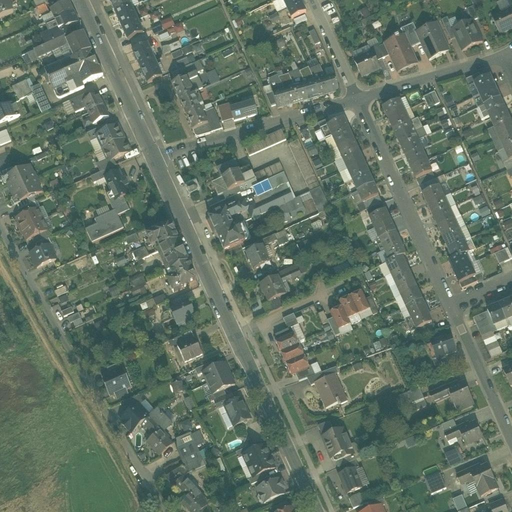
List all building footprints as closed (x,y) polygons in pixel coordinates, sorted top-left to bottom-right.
[(44,0),(29,0),(32,6),(34,12),(36,10),(46,6),(47,6),(44,0)] [(131,8),(127,0),(123,0),(111,6),(116,15),(131,8)] [(136,0),(127,0),(131,8),(139,5),(136,0)] [(282,0),(273,4),(277,14),(287,10),(282,0)] [(282,0),(287,10),(301,3),(299,0),(282,0)] [(470,0),(476,13),(483,10),(478,0),(470,0)] [(500,14),(510,10),(509,7),(506,0),(496,4),(500,14)] [(44,25),(45,25),(74,12),(69,2),(50,11),(52,15),(42,19),(44,25)] [(0,20),(14,14),(8,3),(0,6),(0,20)] [(306,13),(301,3),(287,10),(291,20),(306,13)] [(499,34),(499,35),(511,29),(511,5),(509,7),(510,10),(500,14),(492,18),(492,19),(495,18),(501,33),(499,34)] [(36,10),(40,17),(49,13),(46,6),(36,10)] [(467,9),(472,21),(477,18),(472,7),(467,9)] [(137,21),(131,8),(116,15),(122,28),(137,21)] [(365,9),(356,15),(363,25),(372,19),(365,9)] [(74,12),(45,25),(49,34),(41,38),(45,47),(71,36),(67,28),(79,23),(74,12)] [(280,21),(277,14),(268,18),(271,24),(280,21)] [(305,16),(294,21),(296,26),(307,22),(305,16)] [(441,21),(445,28),(450,26),(451,30),(453,29),(449,21),(448,18),(441,21)] [(492,19),(499,34),(501,33),(495,18),(492,19)] [(161,23),(162,26),(164,30),(165,31),(173,28),(175,27),(171,19),(161,23)] [(241,19),(232,23),(235,30),(244,26),(241,19)] [(449,21),(453,29),(459,27),(455,19),(449,21)] [(143,35),(137,21),(122,28),(128,42),(143,35)] [(457,39),(463,53),(482,44),(472,21),(459,27),(453,29),(457,39)] [(175,27),(173,28),(177,36),(185,32),(181,24),(175,27)] [(152,30),(154,34),(164,30),(162,26),(152,30)] [(445,28),(451,42),(457,39),(453,29),(451,30),(450,26),(445,28)] [(411,49),(416,47),(409,31),(407,27),(401,30),(404,37),(405,36),(411,49)] [(421,44),(429,62),(446,54),(440,43),(444,41),(438,27),(418,36),(417,36),(421,44)] [(415,29),(409,31),(416,47),(421,44),(417,36),(418,36),(415,29)] [(309,33),(316,48),(321,46),(314,31),(309,33)] [(53,54),(58,66),(74,59),(91,51),(84,34),(75,38),(74,35),(71,36),(45,47),(34,52),(38,60),(53,54)] [(158,37),(160,42),(169,38),(167,34),(158,37)] [(396,59),(400,69),(407,66),(408,68),(418,64),(411,49),(405,36),(404,37),(399,39),(399,38),(395,39),(396,41),(385,46),(390,57),(392,61),(396,59)] [(163,47),(166,54),(182,46),(179,40),(163,47)] [(369,46),(370,49),(378,45),(376,41),(368,44),(369,46)] [(377,63),(384,59),(379,48),(378,45),(370,49),(372,54),(377,63)] [(138,63),(140,69),(155,62),(152,56),(155,55),(153,51),(150,52),(147,46),(133,52),(135,58),(134,59),(137,64),(138,63)] [(190,46),(182,50),(185,57),(193,53),(190,46)] [(351,54),(355,62),(372,54),(370,49),(369,46),(351,54)] [(385,46),(379,48),(384,59),(390,57),(385,46)] [(103,77),(91,51),(74,59),(58,66),(45,72),(46,75),(50,84),(57,98),(58,100),(61,100),(84,89),(83,86),(103,77)] [(171,55),(174,61),(183,57),(180,51),(171,55)] [(28,56),(32,64),(39,61),(38,60),(34,52),(28,56)] [(355,62),(362,77),(379,69),(377,63),(372,54),(355,62)] [(22,58),(26,67),(32,64),(28,56),(22,58)] [(178,71),(190,66),(187,59),(175,64),(178,71)] [(398,73),(408,68),(407,66),(400,69),(396,59),(392,61),(398,73)] [(309,70),(310,71),(319,67),(316,60),(306,65),(309,70)] [(158,68),(155,62),(140,69),(143,74),(142,75),(144,80),(145,79),(148,85),(162,78),(160,72),(162,71),(160,67),(158,68)] [(172,74),(176,83),(186,78),(195,74),(196,75),(203,72),(199,62),(191,66),(191,65),(190,66),(178,71),(172,74)] [(313,78),(314,82),(324,79),(323,75),(321,70),(319,67),(310,71),(313,78)] [(321,70),(323,75),(326,74),(328,78),(335,76),(331,67),(321,70)] [(278,77),(278,79),(289,76),(285,68),(274,71),(278,77)] [(309,70),(300,74),(303,80),(304,85),(314,82),(313,78),(310,71),(309,70)] [(205,75),(211,87),(220,82),(215,71),(205,75)] [(292,83),(293,87),(298,104),(308,101),(304,85),(303,80),(300,74),(299,72),(289,77),(292,83)] [(186,78),(189,83),(198,79),(196,75),(195,74),(186,78)] [(326,74),(323,75),(324,79),(329,95),(339,92),(335,76),(328,78),(326,74)] [(466,80),(469,87),(474,84),(482,80),(479,74),(466,80)] [(289,76),(278,79),(282,86),(286,85),(287,89),(293,87),(292,83),(289,77),(289,76)] [(272,89),(273,93),(283,90),(282,86),(278,79),(278,77),(273,79),(277,88),(272,89)] [(474,84),(479,96),(495,89),(489,77),(482,80),(474,84)] [(179,101),(194,94),(189,83),(186,78),(176,83),(172,85),(174,91),(176,96),(177,96),(179,101)] [(203,90),(198,79),(189,83),(194,94),(197,93),(203,90)] [(329,95),(324,79),(314,82),(318,98),(329,95)] [(314,82),(304,85),(308,101),(318,98),(314,82)] [(19,102),(33,95),(26,83),(13,90),(19,102)] [(479,96),(474,84),(469,87),(467,87),(473,99),(479,96)] [(286,85),(282,86),(283,90),(288,107),(298,104),(293,87),(287,89),(286,85)] [(40,86),(31,90),(33,96),(37,104),(42,115),(51,111),(40,86)] [(263,89),(266,96),(272,94),(270,88),(263,89)] [(479,96),(484,107),(500,99),(495,89),(479,96)] [(288,107),(283,90),(273,93),(273,94),(276,106),(277,110),(288,107)] [(423,98),(426,103),(437,98),(434,93),(429,95),(423,98)] [(204,108),(203,106),(200,107),(197,100),(194,94),(179,101),(181,106),(183,111),(184,111),(186,116),(204,108)] [(265,96),(271,108),(276,106),(273,94),(272,94),(266,96),(265,96)] [(37,104),(33,96),(24,100),(28,108),(37,104)] [(75,114),(86,109),(83,104),(86,102),(84,96),(70,103),(75,114)] [(450,96),(444,99),(448,109),(454,106),(450,96)] [(484,107),(479,96),(473,99),(478,110),(484,107)] [(99,97),(86,102),(83,104),(86,109),(88,115),(104,107),(99,97)] [(440,104),(437,98),(426,103),(428,109),(434,106),(440,104)] [(399,101),(404,113),(411,110),(405,99),(399,101)] [(505,110),(500,99),(484,107),(489,117),(505,110)] [(383,109),(388,120),(404,113),(399,101),(383,109)] [(69,117),(75,114),(70,103),(63,106),(69,117)] [(234,122),(257,116),(254,103),(231,110),(233,120),(234,122)] [(0,111),(0,126),(8,122),(8,123),(20,118),(14,105),(0,111)] [(203,114),(208,125),(212,134),(223,131),(211,106),(211,105),(204,108),(205,110),(206,113),(203,114)] [(222,123),(233,120),(231,110),(229,105),(218,108),(222,123)] [(109,118),(104,107),(88,115),(92,124),(93,126),(109,118)] [(482,121),(489,117),(484,107),(478,110),(477,110),(482,121)] [(205,110),(204,108),(186,116),(188,122),(190,127),(191,127),(193,132),(208,125),(203,114),(202,112),(205,110)] [(445,116),(441,109),(435,112),(438,119),(445,116)] [(415,121),(411,110),(404,113),(409,124),(415,121)] [(510,121),(505,110),(489,117),(494,128),(510,121)] [(388,120),(393,131),(409,124),(404,113),(388,120)] [(92,124),(88,115),(81,118),(85,127),(92,124)] [(318,124),(321,130),(327,127),(331,125),(328,120),(318,124)] [(331,125),(327,127),(333,138),(348,131),(343,120),(331,125)] [(415,121),(409,124),(413,133),(422,129),(418,120),(415,121)] [(449,128),(446,121),(440,124),(443,130),(449,128)] [(511,133),(511,126),(510,121),(494,128),(499,140),(511,133)] [(51,122),(43,125),(46,132),(54,129),(51,122)] [(397,140),(413,133),(409,124),(393,131),(397,140)] [(198,138),(212,134),(208,125),(193,132),(196,137),(198,138)] [(427,126),(422,129),(426,138),(431,135),(427,126)] [(326,141),(333,138),(327,127),(321,130),(321,131),(326,141)] [(87,135),(91,143),(99,140),(97,137),(106,133),(103,128),(87,135)] [(99,140),(104,150),(123,141),(117,128),(106,133),(97,137),(99,140)] [(487,132),(492,143),(499,140),(494,128),(487,132)] [(422,129),(413,133),(417,142),(424,139),(426,138),(422,129)] [(300,132),(304,141),(310,139),(306,130),(300,132)] [(470,130),(462,133),(465,140),(473,137),(470,130)] [(281,131),(276,133),(281,143),(286,141),(281,131)] [(326,141),(321,131),(315,134),(319,144),(325,142),(326,141)] [(353,142),(348,131),(333,138),(338,149),(353,142)] [(0,134),(0,146),(1,147),(11,143),(7,132),(0,134)] [(275,146),(281,143),(276,133),(271,135),(275,146)] [(401,149),(417,142),(413,133),(397,140),(401,149)] [(511,146),(511,133),(499,140),(504,150),(511,146)] [(270,148),(275,146),(271,135),(266,138),(270,148)] [(265,150),(270,148),(266,138),(260,140),(265,150)] [(330,152),(338,149),(333,138),(326,141),(325,142),(330,152)] [(428,148),(424,139),(417,142),(421,151),(428,148)] [(104,150),(99,140),(91,143),(95,154),(104,150)] [(260,153),(265,150),(260,140),(255,142),(260,153)] [(504,150),(499,140),(492,143),(497,154),(504,150)] [(107,161),(108,164),(114,161),(129,154),(130,151),(129,147),(126,146),(123,141),(104,150),(105,154),(104,156),(107,161)] [(288,146),(291,151),(301,146),(298,141),(288,146)] [(254,155),(260,153),(255,142),(250,145),(254,155)] [(358,153),(353,142),(338,149),(343,160),(358,153)] [(401,149),(406,158),(421,151),(417,142),(401,149)] [(249,157),(254,155),(250,145),(245,147),(249,157)] [(291,151),(293,156),(303,151),(301,146),(291,151)] [(314,147),(306,151),(310,160),(318,156),(314,147)] [(338,149),(330,152),(335,163),(343,160),(338,149)] [(105,154),(104,150),(95,154),(99,164),(107,161),(104,156),(105,154)] [(509,161),(504,150),(497,154),(502,164),(503,163),(509,161)] [(293,156),(296,161),(306,157),(303,151),(293,156)] [(406,158),(411,169),(426,162),(421,151),(406,158)] [(363,164),(358,153),(343,160),(348,171),(363,164)] [(477,154),(470,157),(474,164),(480,161),(477,154)] [(45,155),(37,158),(39,163),(47,159),(45,155)] [(296,161),(298,167),(308,162),(306,157),(296,161)] [(319,160),(312,163),(316,171),(323,168),(319,160)] [(339,175),(348,171),(343,160),(335,163),(334,164),(339,175)] [(503,163),(507,171),(511,169),(511,160),(509,162),(509,161),(503,163)] [(96,165),(100,174),(102,173),(113,168),(116,166),(114,161),(108,164),(107,161),(99,164),(96,165)] [(298,167),(300,172),(310,167),(308,162),(298,167)] [(432,173),(426,162),(411,169),(416,180),(432,173)] [(218,170),(222,179),(238,172),(234,163),(218,170)] [(280,164),(275,166),(279,176),(284,174),(280,164)] [(368,175),(363,164),(348,171),(353,182),(368,175)] [(274,178),(279,176),(275,166),(269,168),(274,178)] [(245,185),(256,180),(254,176),(249,167),(242,170),(238,172),(245,185)] [(300,172),(303,177),(313,172),(310,167),(300,172)] [(5,180),(16,206),(17,206),(27,201),(42,194),(39,187),(40,186),(34,175),(30,168),(15,175),(5,180)] [(113,168),(102,173),(105,179),(116,174),(113,168)] [(269,181),(274,178),(269,168),(264,171),(269,181)] [(2,174),(5,180),(15,175),(13,169),(2,174)] [(268,181),(269,181),(264,171),(259,173),(263,183),(268,181)] [(348,171),(339,175),(344,186),(353,182),(348,171)] [(106,197),(110,205),(122,199),(129,196),(126,188),(128,187),(125,180),(123,181),(119,172),(116,174),(105,179),(105,180),(111,195),(106,197)] [(245,185),(238,172),(222,179),(226,188),(228,193),(245,185)] [(303,177),(305,182),(315,178),(313,172),(303,177)] [(105,180),(105,179),(102,173),(100,174),(91,178),(94,185),(105,180)] [(259,173),(254,176),(256,180),(258,185),(258,186),(263,183),(259,173)] [(416,180),(419,188),(435,181),(432,173),(416,180)] [(269,181),(268,181),(272,192),(286,185),(289,184),(284,174),(279,176),(274,178),(269,181)] [(373,186),(368,175),(353,182),(358,193),(373,186)] [(305,182),(308,188),(318,183),(315,178),(305,182)] [(212,184),(218,198),(223,195),(228,193),(226,188),(222,179),(212,184)] [(60,188),(57,180),(49,183),(53,191),(60,188)] [(223,195),(226,200),(258,185),(256,180),(245,185),(228,193),(223,195)] [(269,193),(272,192),(268,181),(263,183),(258,186),(253,188),(256,197),(257,199),(269,193)] [(419,188),(423,195),(438,188),(435,181),(419,188)] [(320,188),(318,183),(308,188),(310,193),(320,188)] [(443,199),(451,195),(452,195),(446,184),(438,188),(443,199)] [(190,195),(191,194),(194,192),(195,193),(195,192),(196,191),(197,192),(197,191),(197,189),(198,189),(197,189),(196,187),(197,187),(196,186),(196,187),(194,186),(194,185),(193,185),(193,186),(192,187),(192,186),(191,186),(192,187),(188,189),(187,188),(187,189),(188,189),(188,190),(190,194),(190,195)] [(272,192),(269,193),(272,200),(289,192),(286,185),(272,192)] [(379,197),(373,186),(358,193),(363,204),(379,197)] [(480,195),(477,187),(471,189),(475,198),(480,195)] [(312,200),(319,215),(330,210),(320,188),(310,193),(309,193),(312,200)] [(422,195),(428,206),(443,199),(438,188),(423,195),(422,195)] [(293,201),(289,192),(272,200),(260,205),(257,199),(256,197),(238,205),(243,214),(247,212),(251,220),(270,212),(286,204),(293,201)] [(260,205),(272,200),(269,193),(257,199),(260,205)] [(312,200),(309,193),(299,198),(302,204),(312,200)] [(363,204),(358,193),(351,196),(360,214),(366,211),(363,204)] [(207,203),(210,208),(226,201),(226,200),(223,195),(218,198),(207,203)] [(451,195),(443,199),(448,210),(456,207),(451,195)] [(363,204),(366,211),(382,204),(379,197),(363,204)] [(481,197),(472,200),(475,207),(484,203),(481,197)] [(286,204),(290,214),(304,208),(302,204),(299,198),(293,201),(286,204)] [(85,233),(91,247),(123,232),(116,218),(129,213),(122,199),(110,205),(114,213),(110,215),(99,220),(93,222),(96,228),(85,233)] [(428,206),(433,217),(448,210),(443,199),(428,206)] [(17,206),(19,211),(30,206),(27,201),(17,206)] [(501,201),(493,204),(496,212),(504,208),(501,201)] [(18,212),(21,219),(38,211),(35,204),(30,206),(19,211),(18,212)] [(282,215),(289,215),(290,214),(286,204),(270,212),(273,218),(279,216),(282,215)] [(385,211),(382,204),(366,211),(369,219),(385,211)] [(209,218),(217,236),(234,228),(230,220),(243,214),(238,205),(230,209),(229,206),(221,210),(220,212),(220,213),(209,218)] [(456,207),(448,210),(453,221),(461,217),(456,207)] [(38,211),(43,222),(49,219),(44,208),(38,211)] [(99,220),(110,215),(107,208),(96,213),(99,220)] [(306,213),(304,208),(290,214),(292,219),(306,213)] [(487,208),(479,212),(482,220),(491,216),(487,208)] [(433,217),(438,228),(453,221),(448,210),(433,217)] [(18,228),(20,232),(43,222),(38,211),(21,219),(17,220),(19,226),(18,228)] [(369,219),(375,230),(390,223),(385,211),(369,219)] [(282,215),(279,216),(283,225),(291,221),(289,215),(282,215)] [(461,217),(453,221),(458,232),(466,228),(461,217)] [(54,230),(49,219),(43,222),(48,233),(54,230)] [(320,221),(311,225),(314,233),(323,229),(320,221)] [(442,239),(458,232),(453,221),(438,228),(442,239)] [(511,224),(511,221),(502,224),(505,231),(511,228),(511,224)] [(48,233),(43,222),(20,232),(22,236),(24,237),(27,242),(32,240),(48,233)] [(243,223),(238,226),(246,242),(251,239),(243,223)] [(395,234),(390,223),(375,230),(380,241),(395,234)] [(208,238),(214,236),(210,225),(204,227),(208,238)] [(217,236),(224,252),(246,242),(238,226),(234,228),(217,236)] [(158,245),(161,251),(179,244),(172,228),(164,231),(161,230),(147,236),(149,241),(146,242),(149,247),(151,246),(152,248),(158,245)] [(466,228),(458,232),(463,242),(471,239),(466,228)] [(380,241),(375,230),(367,233),(372,244),(376,243),(380,241)] [(285,231),(273,236),(276,241),(285,237),(288,236),(285,231)] [(447,250),(463,242),(458,232),(442,239),(447,250)] [(35,247),(36,246),(49,240),(51,239),(48,233),(32,240),(35,247)] [(400,245),(395,234),(380,241),(385,252),(400,245)] [(125,240),(128,246),(139,242),(136,235),(125,240)] [(260,242),(262,248),(276,241),(273,236),(260,242)] [(276,241),(278,248),(288,243),(285,237),(276,241)] [(471,239),(463,242),(468,253),(471,252),(476,250),(471,239)] [(52,246),(49,240),(36,246),(38,252),(49,247),(50,247),(52,246)] [(308,241),(298,246),(302,255),(313,250),(308,241)] [(376,243),(381,254),(385,252),(380,241),(376,243)] [(447,250),(452,261),(465,255),(468,253),(463,242),(447,250)] [(52,246),(50,247),(54,258),(61,255),(56,244),(52,246)] [(189,265),(179,244),(161,251),(158,253),(161,258),(168,274),(171,273),(189,265)] [(405,256),(400,245),(385,252),(390,263),(402,257),(405,256)] [(501,246),(489,251),(491,256),(503,251),(501,246)] [(30,255),(37,270),(56,261),(54,258),(50,247),(49,247),(38,252),(30,255)] [(269,247),(263,250),(267,259),(273,257),(269,247)] [(250,263),(254,271),(260,268),(266,266),(267,269),(271,267),(267,259),(263,250),(262,248),(246,255),(247,257),(246,258),(248,264),(250,263)] [(132,255),(136,264),(137,263),(143,261),(149,257),(146,251),(143,252),(143,250),(132,255)] [(505,250),(500,253),(505,263),(510,261),(505,250)] [(390,263),(385,252),(381,254),(377,255),(382,266),(386,265),(390,263)] [(468,253),(465,255),(470,266),(476,263),(471,252),(468,253)] [(499,266),(505,263),(500,253),(494,255),(499,266)] [(449,262),(454,273),(470,266),(465,255),(452,261),(449,262)] [(407,268),(402,257),(390,263),(386,265),(391,276),(407,268)] [(66,275),(90,265),(87,258),(62,268),(66,275)] [(124,258),(116,262),(119,268),(127,265),(124,258)] [(481,275),(483,274),(477,262),(476,263),(470,266),(454,273),(459,284),(475,277),(481,275)] [(300,263),(296,265),(301,276),(305,274),(300,263)] [(347,263),(333,269),(338,280),(352,273),(347,263)] [(196,281),(189,265),(171,273),(174,280),(169,282),(174,294),(187,288),(188,285),(196,281)] [(292,280),(301,276),(296,265),(275,274),(278,279),(278,280),(283,278),(290,274),(292,280)] [(385,279),(391,276),(386,265),(382,266),(379,267),(385,279)] [(412,279),(407,268),(391,276),(396,287),(412,279)] [(369,272),(363,275),(367,283),(373,281),(369,272)] [(283,278),(285,283),(292,280),(290,274),(283,278)] [(131,280),(135,289),(146,284),(142,275),(131,280)] [(391,276),(385,279),(390,289),(396,287),(391,276)] [(459,284),(462,290),(477,283),(475,277),(459,284)] [(261,287),(269,304),(278,299),(285,296),(280,285),(278,280),(278,279),(261,287)] [(417,290),(412,279),(396,287),(401,298),(417,290)] [(374,283),(368,286),(371,292),(377,290),(374,283)] [(147,286),(146,284),(135,289),(131,291),(134,297),(142,293),(143,296),(147,294),(144,288),(147,286)] [(121,296),(117,287),(108,291),(112,300),(121,296)] [(395,300),(401,298),(396,287),(390,289),(395,300)] [(55,293),(57,298),(68,293),(66,288),(55,293)] [(422,301),(417,290),(401,298),(406,309),(422,301)] [(362,293),(350,298),(359,316),(370,311),(365,300),(362,293)] [(66,295),(58,299),(61,305),(69,301),(66,295)] [(152,301),(155,308),(165,304),(162,297),(152,301)] [(342,309),(348,321),(359,316),(350,298),(339,303),(342,309)] [(370,311),(373,316),(373,317),(378,314),(371,298),(365,300),(370,311)] [(401,298),(395,300),(400,312),(401,311),(406,309),(401,298)] [(261,307),(266,317),(283,309),(278,299),(269,304),(261,307)] [(155,308),(152,301),(145,304),(149,311),(153,309),(155,308)] [(427,312),(422,301),(406,309),(411,320),(427,312)] [(505,321),(507,320),(511,318),(511,306),(510,301),(499,306),(505,321)] [(64,311),(71,308),(68,303),(62,306),(64,311)] [(169,312),(176,327),(186,323),(186,325),(193,322),(192,320),(194,319),(187,304),(169,312)] [(495,326),(495,325),(505,321),(499,306),(488,310),(489,312),(495,326)] [(62,313),(64,319),(74,314),(72,309),(62,313)] [(156,314),(153,309),(149,311),(144,313),(146,319),(156,314)] [(339,332),(350,327),(348,321),(342,309),(331,314),(333,319),(339,332)] [(406,322),(411,320),(406,309),(401,311),(406,322)] [(84,323),(97,318),(93,310),(80,314),(84,323)] [(361,322),(373,316),(370,311),(359,316),(361,322)] [(432,324),(427,312),(411,320),(416,331),(432,324)] [(492,332),(493,333),(498,331),(495,325),(495,326),(489,312),(484,314),(487,320),(490,326),(492,332)] [(323,326),(328,323),(328,322),(324,313),(318,315),(323,326)] [(473,319),(475,325),(487,320),(484,314),(473,319)] [(67,320),(70,325),(73,323),(81,320),(78,315),(67,320)] [(283,320),(285,325),(296,321),(294,315),(283,320)] [(361,322),(359,316),(348,321),(350,327),(361,322)] [(333,319),(328,322),(328,323),(335,338),(340,336),(339,332),(333,319)] [(83,325),(81,320),(73,323),(76,328),(83,325)] [(411,320),(406,322),(411,333),(416,331),(411,320)] [(475,325),(478,332),(490,326),(487,320),(475,325)] [(102,321),(93,324),(97,333),(106,329),(102,321)] [(298,326),(296,321),(285,325),(288,331),(275,337),(277,342),(294,335),(291,329),(298,326)] [(507,326),(505,321),(495,325),(498,331),(507,326)] [(275,343),(281,355),(299,346),(304,344),(305,341),(298,326),(291,329),(294,335),(277,342),(275,343)] [(420,332),(423,337),(436,333),(433,326),(420,332)] [(478,332),(481,337),(492,332),(490,326),(478,332)] [(481,337),(483,342),(495,337),(493,333),(492,332),(481,337)] [(177,346),(179,349),(193,342),(190,334),(175,341),(177,346)] [(430,343),(436,360),(445,357),(456,353),(450,336),(430,343)] [(483,342),(486,348),(497,343),(495,337),(483,342)] [(386,339),(379,342),(382,348),(389,345),(386,339)] [(167,344),(169,349),(177,346),(175,341),(167,344)] [(177,350),(184,365),(201,358),(194,342),(193,342),(179,349),(177,350)] [(486,348),(488,353),(500,348),(497,343),(486,348)] [(304,357),(299,346),(281,355),(286,366),(304,357)] [(502,353),(500,348),(488,353),(490,358),(502,353)] [(352,354),(345,357),(348,363),(355,360),(352,354)] [(309,368),(304,357),(286,366),(291,377),(295,375),(309,369),(309,368)] [(433,362),(437,374),(450,370),(445,357),(436,360),(436,361),(433,362)] [(107,370),(110,376),(122,370),(123,371),(130,368),(127,361),(107,370)] [(195,372),(198,377),(203,375),(214,370),(211,364),(195,372)] [(317,364),(311,367),(315,376),(322,373),(317,364)] [(361,364),(353,368),(355,374),(363,370),(361,364)] [(203,375),(208,386),(230,376),(225,365),(214,370),(203,375)] [(299,382),(308,379),(315,376),(311,367),(309,368),(309,369),(295,375),(299,382)] [(511,368),(503,372),(510,387),(511,386),(511,368)] [(336,369),(320,374),(323,381),(335,376),(338,374),(336,369)] [(115,396),(117,400),(127,395),(126,391),(131,389),(123,371),(122,370),(110,376),(108,376),(108,378),(107,382),(106,382),(107,386),(105,388),(110,398),(115,396)] [(320,374),(315,376),(308,379),(311,387),(314,385),(323,381),(320,374)] [(235,387),(230,376),(208,386),(213,396),(224,392),(235,387)] [(325,409),(325,410),(338,405),(339,407),(341,406),(340,405),(338,401),(344,398),(346,402),(335,376),(323,381),(314,385),(318,394),(320,393),(327,408),(325,409)] [(181,380),(171,382),(173,394),(184,391),(181,380)] [(450,397),(454,407),(471,399),(464,384),(459,386),(454,388),(447,391),(450,397)] [(453,385),(434,394),(438,403),(450,397),(447,391),(454,388),(453,385)] [(213,396),(208,386),(202,388),(207,399),(213,396)] [(409,399),(411,405),(423,400),(418,389),(407,394),(409,399)] [(210,404),(215,402),(226,397),(224,392),(213,396),(207,399),(210,404)] [(318,394),(325,409),(327,408),(320,393),(318,394)] [(409,399),(407,394),(399,397),(401,403),(409,399)] [(433,405),(438,403),(434,394),(429,396),(433,405)] [(231,395),(226,397),(215,402),(219,411),(225,408),(235,404),(231,395)] [(143,404),(140,397),(123,404),(128,416),(138,406),(139,407),(143,404)] [(196,409),(191,397),(184,400),(189,412),(196,409)] [(474,405),(471,399),(454,407),(457,413),(474,405)] [(426,409),(423,400),(411,405),(414,413),(426,409)] [(143,404),(139,407),(150,418),(156,412),(146,401),(143,404)] [(233,426),(234,428),(250,420),(241,401),(235,404),(225,408),(233,426)] [(139,407),(138,406),(128,416),(121,422),(124,425),(123,426),(128,432),(129,431),(132,434),(141,426),(140,426),(149,418),(139,407)] [(233,426),(225,408),(219,411),(227,429),(233,426)] [(168,426),(162,432),(163,433),(173,424),(159,409),(156,412),(161,418),(162,417),(163,418),(162,419),(168,426)] [(149,418),(162,432),(168,426),(162,419),(163,418),(162,417),(161,418),(156,412),(150,418),(149,418)] [(163,433),(162,432),(149,418),(140,426),(141,426),(145,431),(147,429),(155,438),(148,445),(160,458),(172,447),(167,441),(169,440),(163,433)] [(189,420),(180,424),(183,432),(192,429),(189,420)] [(441,426),(445,434),(457,429),(453,421),(441,426)] [(317,428),(320,436),(331,431),(328,424),(317,428)] [(456,440),(461,437),(458,432),(470,427),(468,424),(457,429),(445,434),(444,434),(449,446),(457,442),(456,440)] [(475,424),(470,427),(458,432),(461,437),(465,447),(482,439),(475,424)] [(335,459),(336,463),(353,456),(342,430),(332,434),(321,438),(321,439),(330,458),(333,460),(335,459)] [(200,431),(191,435),(194,443),(196,448),(205,444),(200,431)] [(176,441),(177,450),(194,443),(191,435),(190,432),(175,439),(176,441)] [(414,437),(396,445),(398,449),(405,446),(407,450),(417,445),(414,437)] [(177,450),(182,461),(194,456),(199,454),(196,448),(194,443),(177,450)] [(216,446),(210,454),(211,457),(217,460),(223,450),(216,446)] [(236,454),(239,460),(243,458),(243,457),(255,452),(252,446),(236,454)] [(243,458),(248,468),(270,458),(265,447),(255,452),(243,457),(243,458)] [(208,450),(199,454),(203,462),(205,462),(212,459),(211,457),(210,454),(208,450)] [(445,456),(450,467),(461,462),(456,451),(445,456)] [(194,456),(198,465),(203,462),(199,454),(194,456)] [(194,456),(182,461),(185,468),(188,475),(190,474),(200,470),(198,465),(194,456)] [(336,463),(339,469),(356,462),(353,456),(336,463)] [(242,471),(248,468),(243,458),(239,460),(238,460),(242,471)] [(275,469),(270,458),(248,468),(253,479),(265,474),(275,469)] [(225,471),(220,460),(214,463),(219,474),(225,471)] [(200,470),(190,474),(192,478),(207,471),(206,467),(207,467),(205,462),(203,462),(201,469),(200,470)] [(360,471),(356,462),(339,469),(342,476),(354,471),(355,473),(360,471)] [(457,477),(461,486),(468,482),(467,480),(471,478),(470,474),(481,469),(480,466),(457,477)] [(474,484),(477,489),(494,482),(487,466),(481,469),(470,474),(471,478),(474,483),(474,484)] [(188,475),(185,468),(167,481),(173,488),(176,486),(184,479),(188,475)] [(248,468),(242,471),(247,481),(248,481),(253,479),(248,468)] [(360,471),(355,473),(362,489),(369,486),(362,470),(360,471)] [(339,477),(347,496),(362,489),(355,473),(354,471),(342,476),(339,477)] [(251,487),(257,484),(267,479),(265,474),(253,479),(248,481),(251,487)] [(446,490),(440,475),(425,481),(431,496),(446,490)] [(273,476),(267,479),(257,484),(259,489),(276,482),(273,476)] [(183,504),(190,511),(201,511),(208,507),(203,502),(204,500),(184,479),(176,486),(180,491),(182,489),(190,498),(183,504)] [(264,504),(264,505),(284,496),(281,489),(284,488),(281,483),(279,484),(278,481),(276,482),(259,489),(257,490),(260,496),(259,497),(258,499),(260,503),(262,504),(264,504)] [(498,490),(494,482),(477,489),(478,493),(481,498),(498,490)] [(477,489),(474,484),(466,488),(471,496),(478,493),(477,489)] [(349,500),(353,510),(365,506),(360,496),(349,500)] [(453,501),(457,511),(463,511),(467,510),(462,497),(453,501)] [(368,504),(371,511),(380,508),(384,506),(381,499),(368,504)] [(491,511),(506,511),(502,502),(489,507),(491,511)]
